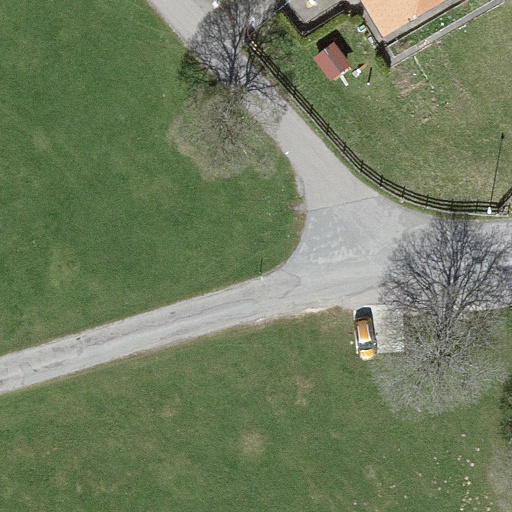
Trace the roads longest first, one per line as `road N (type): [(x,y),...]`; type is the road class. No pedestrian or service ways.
road 1 (unclassified): [(393,264),(0,379)]
road 2 (unclassified): [(393,264),(172,0)]
road 3 (track): [(511,241),(393,264)]
